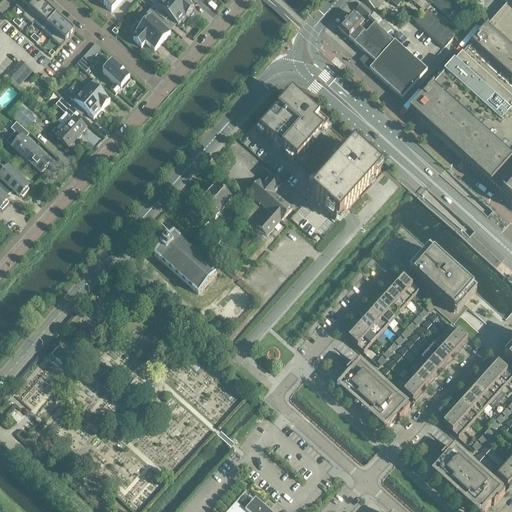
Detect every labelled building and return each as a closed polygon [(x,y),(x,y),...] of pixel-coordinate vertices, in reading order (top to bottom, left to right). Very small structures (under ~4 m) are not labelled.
[(36,0),(23,0),(16,8),(24,15),(22,17),(23,18),(38,1),(36,0)] [(107,0),(103,5),(111,13),(122,0),(107,0)] [(165,23),(169,19),(177,27),(181,23),(183,24),(186,20),(185,19),(185,18),(164,0),(159,0),(154,6),(158,9),(154,13),(165,23)] [(164,0),(185,18),(186,19),(194,10),(185,2),(186,0),(164,0)] [(376,10),(384,0),(366,0),(365,1),(376,10)] [(387,0),(401,13),(406,8),(396,0),(387,0)] [(511,0),(409,114),(511,206),(511,0)] [(410,0),(425,13),(415,25),(444,50),(455,37),(459,33),(430,8),(421,0),(410,0)] [(427,0),(453,24),(460,17),(440,0),(427,0)] [(38,1),(23,18),(32,26),(47,9),(38,1)] [(355,12),(366,21),(367,21),(368,22),(365,26),(352,15),(338,31),(348,40),(354,45),(367,57),(361,64),(402,101),(427,73),(386,36),(391,31),(361,5),(355,12)] [(34,24),(42,32),(56,17),(47,9),(32,26),(34,24)] [(142,27),(162,44),(170,35),(162,27),(165,23),(154,13),(150,10),(139,23),(142,27)] [(56,17),(42,32),(51,40),(65,25),(56,17)] [(65,25),(51,40),(61,48),(74,33),(65,25)] [(133,41),(141,49),(145,44),(154,53),(162,44),(142,27),(135,35),(137,37),(133,41)] [(96,44),(78,64),(87,73),(106,53),(96,44)] [(14,84),(28,70),(21,63),(7,77),(14,84)] [(111,64),(102,74),(115,86),(110,91),(116,96),(129,80),(124,76),(120,72),(111,64)] [(41,80),(48,86),(49,85),(52,82),(51,82),(44,75),(43,77),(41,80)] [(110,104),(101,96),(105,91),(94,81),(82,94),(101,112),(101,113),(110,104)] [(60,98),(45,86),(39,92),(54,105),(56,103),(60,98)] [(101,112),(82,94),(79,91),(70,100),(74,104),(70,108),(78,115),(81,117),(85,113),(93,121),(101,112)] [(279,108),(260,130),(265,135),(264,136),(267,139),(280,150),(296,164),(321,186),(310,198),(324,210),(337,222),(345,214),(348,210),(377,176),(379,174),(371,166),(353,150),(328,128),(313,115),(292,97),(288,102),(286,101),(279,108)] [(58,123),(78,140),(82,136),(82,135),(86,130),(74,119),(78,115),(70,108),(60,98),(56,103),(58,104),(56,107),(65,115),(58,123)] [(26,131),(29,128),(36,121),(18,105),(12,112),(9,116),(26,131)] [(74,145),(78,140),(58,123),(65,130),(61,134),(56,130),(53,134),(57,138),(57,139),(69,149),(73,145),(74,145)] [(7,143),(13,148),(23,157),(21,159),(31,168),(32,166),(40,174),(49,164),(23,140),(28,136),(16,125),(12,130),(15,134),(13,137),(7,143)] [(0,180),(0,181),(0,190),(9,198),(14,193),(21,199),(28,191),(27,189),(28,188),(8,169),(0,177),(0,180)] [(248,194),(268,212),(255,227),(266,237),(293,206),(277,192),(282,186),(277,181),(279,178),(274,173),(271,176),(263,185),(259,181),(248,194)] [(204,211),(203,213),(201,215),(208,222),(212,218),(215,220),(231,202),(215,188),(199,206),(204,211)] [(0,209),(1,209),(2,210),(8,204),(6,203),(8,201),(7,200),(9,198),(0,190),(0,209)] [(211,270),(185,248),(178,240),(173,235),(166,243),(165,241),(162,245),(159,248),(160,250),(154,257),(159,262),(160,261),(193,291),(192,291),(198,296),(217,275),(211,270)] [(428,251),(402,279),(418,294),(430,304),(435,309),(453,325),(479,296),(428,251)] [(412,301),(418,294),(402,279),(396,287),(412,301)] [(406,308),(412,301),(396,287),(390,293),(406,308)] [(400,314),(406,308),(390,293),(384,300),(400,314)] [(394,321),(400,314),(384,300),(378,307),(394,321)] [(435,309),(430,304),(425,309),(428,312),(435,309)] [(372,313),(388,328),(394,321),(378,307),(372,313)] [(428,316),(423,311),(419,316),(422,319),(428,316)] [(366,320),(382,334),(388,328),(372,313),(366,320)] [(423,323),(418,318),(413,323),(416,326),(423,323)] [(376,341),(382,334),(366,320),(360,327),(376,341)] [(416,329),(411,325),(407,330),(410,333),(416,329)] [(370,348),(376,341),(360,327),(354,333),(370,348)] [(461,349),(467,342),(451,327),(445,334),(461,349)] [(411,336),(406,331),(401,337),(404,340),(411,336)] [(364,355),(370,348),(354,333),(348,341),(364,355)] [(455,355),(461,349),(445,334),(439,341),(455,355)] [(405,343),(400,338),(395,343),(399,346),(405,343)] [(449,362),(455,355),(439,341),(433,348),(449,362)] [(399,349),(394,345),(390,350),(393,353),(399,349)] [(442,369),(449,362),(433,348),(427,355),(442,369)] [(511,348),(497,365),(511,378),(511,348)] [(66,369),(72,362),(67,358),(68,357),(63,352),(62,353),(57,349),(51,356),(56,360),(55,360),(61,366),(61,365),(66,369)] [(393,356),(388,352),(384,357),(387,360),(393,356)] [(436,376),(442,369),(427,355),(421,361),(436,376)] [(387,363),(382,358),(377,364),(381,367),(387,363)] [(364,359),(337,388),(386,431),(397,419),(399,421),(398,422),(399,422),(414,405),(412,403),(396,389),(364,359)] [(430,382),(436,376),(421,361),(415,368),(430,382)] [(511,378),(497,365),(491,372),(507,386),(511,380),(511,378)] [(424,389),(430,382),(415,368),(409,375),(424,389)] [(501,392),(507,386),(491,372),(485,378),(501,392)] [(418,396),(424,389),(409,375),(403,381),(418,396)] [(495,399),(501,392),(485,378),(479,385),(495,399)] [(412,403),(418,396),(403,381),(396,389),(412,403)] [(489,406),(495,399),(479,385),(473,392),(489,406)] [(483,413),(489,406),(473,392),(467,399),(483,413)] [(477,420),(483,413),(467,399),(461,405),(477,420)] [(471,426),(477,420),(461,405),(455,412),(471,426)] [(511,414),(506,410),(502,415),(505,418),(511,414)] [(465,433),(471,426),(455,412),(449,419),(465,433)] [(499,425),(505,421),(500,416),(496,422),(499,425)] [(458,440),(465,433),(449,419),(442,426),(458,440)] [(499,428),(494,423),(490,428),(493,431),(499,428)] [(493,434),(488,430),(484,435),(487,438),(493,434)] [(481,445),(487,441),(482,437),(478,442),(481,445)] [(476,443),(472,448),(475,451),(481,448),(476,443)] [(493,507),(509,490),(491,474),(458,444),(432,473),(475,511),(484,511),(492,504),(494,506),(493,507)] [(511,455),(510,453),(503,460),(511,467),(511,455)] [(511,467),(503,460),(497,467),(511,479),(511,467)] [(511,479),(497,467),(491,474),(509,490),(511,486),(511,479)] [(268,511),(255,500),(245,511),(236,504),(246,493),(245,492),(227,511),(268,511)]
